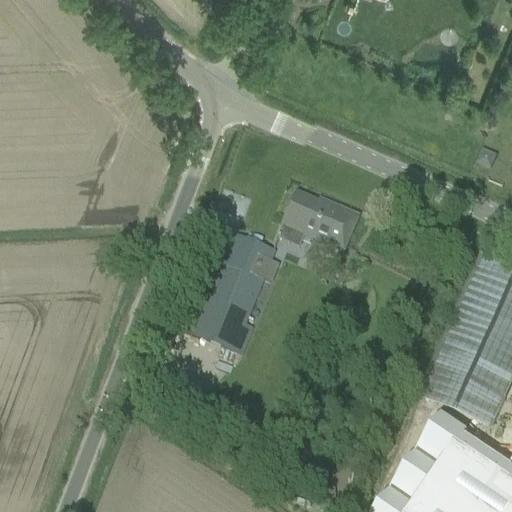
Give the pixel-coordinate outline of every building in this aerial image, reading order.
[(282,229),(300,237),(343,256),(358,220),(342,213),(340,217),(296,198),(282,229)] [(195,341),(219,351),(232,356),(273,255),(236,240),(195,341)] [(511,385),(511,275),(482,262),(416,407),(487,440),(511,385)] [(440,421),(378,511),(511,511),(511,468),(507,476),(461,445),(466,439),(440,421)] [(319,503),(316,503),(317,511),(335,511),(335,501),(319,503)]
